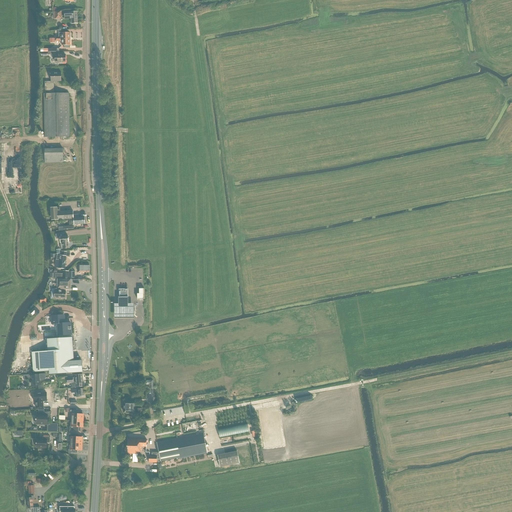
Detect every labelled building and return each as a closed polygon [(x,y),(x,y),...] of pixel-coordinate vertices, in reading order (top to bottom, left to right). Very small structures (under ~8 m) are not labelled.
[(65,18),(71,18),(71,24),(78,24),(77,12),(64,13),(65,18)] [(59,37),(55,37),(55,39),(70,39),(70,33),(68,33),(67,30),(58,30),(58,33),(59,33),(59,37)] [(69,45),(70,45),(70,39),(55,39),(55,41),(60,41),(60,40),(62,40),(62,46),(64,46),(64,48),(69,48),(69,45)] [(65,55),(59,55),(59,52),(48,52),(48,55),(52,55),(52,58),(55,58),(55,63),(65,63),(65,55)] [(44,94),(44,137),(70,137),(69,93),(54,94),(54,82),(55,82),(55,81),(61,81),(61,73),(57,73),(57,72),(51,72),(51,82),(45,82),(45,94),(44,94)] [(45,149),(45,163),(63,163),(63,149),(45,149)] [(73,219),(74,220),(68,220),(68,223),(72,223),(72,225),(85,224),(84,217),(79,218),(79,214),(73,215),(73,211),(60,212),(60,208),(52,208),(52,209),(49,209),(50,217),(53,217),(53,220),(57,220),(73,219)] [(56,239),(60,239),(60,243),(68,242),(68,236),(64,237),(63,233),(56,234),(56,239)] [(55,260),(55,268),(65,269),(66,256),(59,255),(59,256),(56,255),(56,260),(55,260)] [(57,284),(57,289),(52,289),(51,298),(65,299),(66,291),(65,291),(65,289),(70,290),(71,284),(57,284)] [(128,298),(128,289),(119,289),(119,295),(119,298),(127,298),(128,298)] [(118,302),(114,302),(114,317),(134,317),(134,301),(128,302),(128,295),(118,295),(118,302)] [(37,310),(35,307),(30,312),(32,315),(34,313),(37,316),(40,313),(37,310)] [(73,361),(72,333),(71,333),(70,331),(71,331),(70,323),(65,323),(65,315),(51,316),(51,320),(53,320),(54,325),(58,324),(59,334),(47,335),(48,351),(32,352),(33,372),(49,371),(49,375),(83,372),(82,361),(73,361)] [(32,385),(39,385),(39,375),(31,375),(32,385)] [(75,387),(84,386),(83,375),(75,375),(75,378),(73,378),(67,378),(67,384),(73,383),(75,383),(75,387)] [(154,388),(153,380),(145,381),(145,385),(149,384),(150,388),(154,388)] [(79,396),(79,397),(84,396),(84,389),(71,389),(71,393),(76,393),(76,397),(79,396)] [(37,393),(34,394),(34,402),(35,402),(36,408),(43,408),(43,401),(47,401),(46,393),(42,393),(42,392),(37,392),(37,393)] [(124,413),(134,413),(141,414),(141,409),(134,409),(135,403),(124,402),(124,413)] [(70,414),(72,414),(72,420),(83,421),(83,418),(83,414),(79,414),(79,411),(70,410),(70,414)] [(36,420),(36,424),(47,424),(47,419),(51,419),(51,412),(38,413),(38,415),(36,415),(36,419),(36,420)] [(83,421),(72,420),(71,426),(69,426),(69,431),(78,431),(79,427),(82,427),(82,423),(83,424),(83,421)] [(248,423),(218,429),(220,438),(250,432),(248,423)] [(58,424),(50,424),(50,432),(58,433),(58,424)] [(159,463),(207,453),(203,434),(157,443),(159,452),(151,452),(151,456),(149,456),(149,462),(159,463)] [(77,437),(77,435),(66,435),(66,438),(68,438),(68,444),(82,444),(82,437),(77,437)] [(43,437),(42,440),(36,440),(36,443),(36,444),(36,447),(46,448),(47,443),(50,443),(50,437),(43,437)] [(128,458),(133,458),(133,454),(141,454),(141,450),(142,450),(142,447),(146,447),(147,440),(127,439),(127,440),(123,440),(123,453),(128,453),(128,454),(129,454),(128,458)] [(82,451),(82,444),(68,444),(67,444),(67,450),(66,450),(66,453),(78,453),(78,451),(82,451)] [(217,455),(220,467),(239,463),(237,451),(217,455)] [(33,508),(32,498),(27,498),(29,508),(29,509),(29,510),(30,511),(31,511),(30,511),(47,511),(48,510),(40,511),(39,507),(33,508)]
